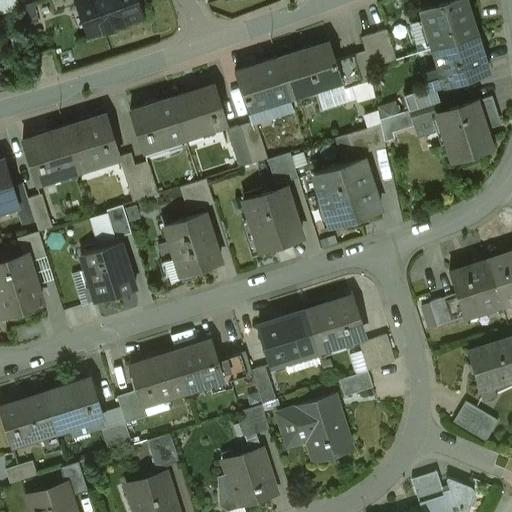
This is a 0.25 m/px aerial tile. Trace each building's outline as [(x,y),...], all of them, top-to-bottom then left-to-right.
[(17,0),(0,0),(0,10),(19,6),(17,0)] [(51,0),(55,10),(77,2),(83,0),(51,0)] [(93,0),(83,0),(77,2),(89,35),(104,30),(93,0)] [(136,0),(93,0),(104,30),(142,16),(136,0)] [(465,0),(450,0),(420,10),(432,48),(476,34),(465,0)] [(387,29),(361,37),(364,51),(368,68),(396,59),(387,29)] [(488,72),(476,34),(432,48),(438,68),(443,83),(444,86),(488,72)] [(329,42),(277,58),(289,96),(341,80),(329,42)] [(364,51),(340,59),(349,87),(371,80),(368,68),(364,51)] [(277,58),(235,71),(247,110),(289,96),(277,58)] [(438,68),(422,73),(426,87),(434,85),(435,86),(443,83),(438,68)] [(214,84),(171,97),(185,137),(226,124),(214,84)] [(426,87),(403,94),(408,109),(439,100),(435,86),(434,85),(426,87)] [(442,111),(436,113),(437,115),(451,159),(491,146),(481,115),(496,110),(491,96),(442,111)] [(171,97),(130,111),(143,151),(167,143),(169,149),(186,143),(185,137),(171,97)] [(439,100),(408,109),(412,122),(437,115),(436,113),(442,111),(439,100)] [(106,114),(64,128),(77,168),(92,163),(93,165),(118,157),(119,157),(119,156),(106,114)] [(255,120),(239,125),(251,163),(267,158),(255,120)] [(380,123),(345,134),(354,159),(358,158),(356,154),(374,146),(374,148),(385,146),(380,123)] [(239,125),(226,129),(238,167),(251,163),(239,125)] [(64,128),(22,141),(35,183),(62,175),(61,172),(77,168),(64,128)] [(267,158),(275,184),(298,177),(289,151),(267,158)] [(136,169),(131,152),(119,156),(119,157),(118,157),(132,201),(145,197),(136,169)] [(354,159),(314,172),(321,193),(319,194),(330,226),(380,210),(369,178),(367,178),(362,160),(358,158),(354,159)] [(0,210),(17,205),(12,187),(3,159),(0,160),(0,210)] [(158,193),(149,164),(136,169),(145,197),(145,198),(158,193)] [(206,178),(179,186),(183,198),(196,194),(200,206),(213,202),(206,178)] [(23,184),(12,187),(17,205),(23,224),(34,220),(27,198),(23,184)] [(285,186),(243,200),(248,217),(254,215),(264,247),(301,235),(285,186)] [(41,193),(27,198),(34,220),(38,231),(52,226),(41,193)] [(122,204),(106,209),(115,237),(131,232),(122,204)] [(204,212),(164,224),(180,274),(220,261),(204,212)] [(38,231),(17,238),(22,254),(26,253),(29,261),(46,256),(38,231)] [(120,241),(80,253),(85,269),(87,269),(96,299),(95,300),(95,301),(135,289),(120,241)] [(511,252),(487,260),(501,302),(511,298),(511,252)] [(29,261),(26,253),(22,254),(0,261),(0,305),(2,312),(1,313),(1,314),(41,302),(29,261)] [(487,260),(449,272),(456,292),(463,314),(501,302),(487,260)] [(456,292),(429,301),(437,326),(464,317),(463,314),(456,292)] [(350,296),(331,302),(331,303),(306,311),(305,310),(303,311),(316,349),(316,351),(362,336),(358,325),(359,324),(359,323),(357,323),(354,311),(355,311),(354,309),(353,309),(350,298),(351,298),(350,296)] [(286,318),(273,322),(273,321),(257,325),(270,365),(286,360),(285,358),(316,349),(303,311),(285,317),(286,318)] [(386,333),(358,342),(367,369),(367,370),(395,361),(386,333)] [(511,336),(467,350),(482,396),(494,392),(492,384),(511,377),(511,336)] [(211,340),(174,351),(185,388),(222,377),(217,359),(211,340)] [(174,351),(129,365),(137,389),(141,403),(143,403),(142,401),(164,394),(165,396),(186,389),(185,388),(174,351)] [(245,351),(217,359),(222,377),(228,375),(229,380),(252,373),(251,369),(245,351)] [(264,365),(251,369),(252,373),(261,403),(275,398),(264,365)] [(367,369),(338,379),(344,395),(372,386),(367,370),(367,369)] [(89,378),(44,392),(56,430),(101,416),(89,378)] [(137,389),(116,396),(125,421),(125,422),(147,415),(143,403),(141,403),(137,389)] [(44,392),(0,406),(0,411),(11,446),(26,441),(26,440),(55,431),(55,432),(56,431),(56,430),(44,392)] [(296,406),(277,412),(284,435),(304,429),(314,461),(352,449),(333,392),(296,404),(296,406)] [(486,413),(465,400),(453,421),(473,433),(486,413)] [(261,403),(242,409),(250,434),(269,428),(261,403)] [(498,420),(486,413),(473,433),(485,441),(498,420)] [(125,421),(101,429),(108,451),(132,444),(125,422),(125,421)] [(170,432),(146,439),(156,468),(179,461),(170,432)] [(261,446),(223,458),(232,486),(234,485),(240,504),(238,504),(238,506),(275,494),(261,446)] [(32,460),(5,468),(9,482),(36,474),(32,460)] [(78,461),(60,466),(65,483),(66,482),(71,496),(88,490),(78,461)] [(178,511),(166,471),(126,484),(134,511),(178,511)] [(75,511),(71,496),(66,482),(65,483),(27,495),(32,511),(75,511)] [(442,483),(416,491),(422,511),(424,511),(423,511),(440,511),(450,509),(442,483)]
